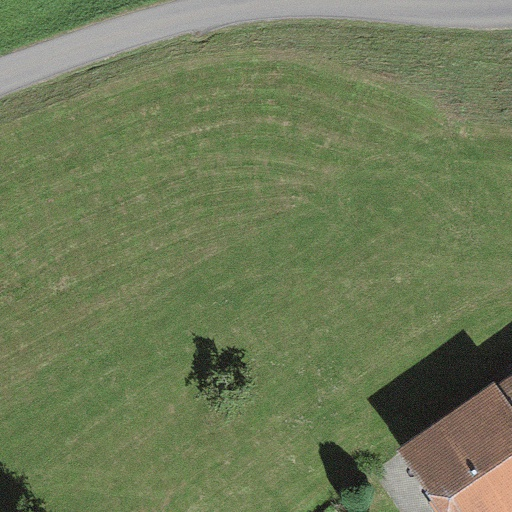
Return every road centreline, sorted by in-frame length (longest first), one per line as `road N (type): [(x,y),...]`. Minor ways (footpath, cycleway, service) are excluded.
road 1 (unclassified): [(0,76),(152,23),(275,0)]
road 2 (unclassified): [(350,0),(511,4)]
